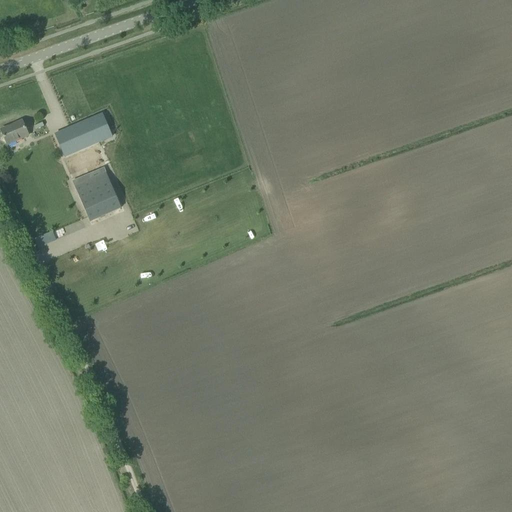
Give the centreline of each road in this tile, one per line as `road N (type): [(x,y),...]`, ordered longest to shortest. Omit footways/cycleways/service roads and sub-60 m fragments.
road 1 (track): [(142,511),(84,370),(0,206)]
road 2 (unclassified): [(0,70),(199,0)]
